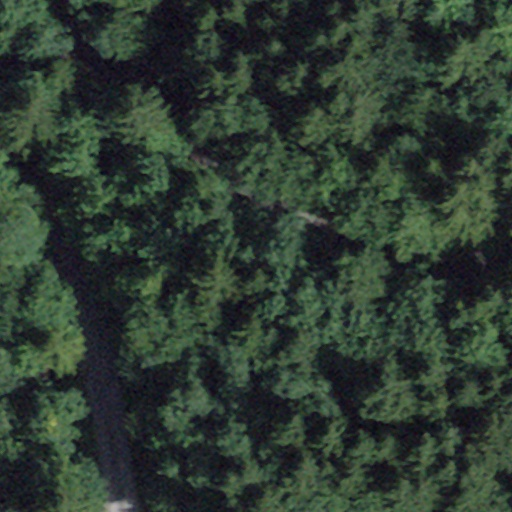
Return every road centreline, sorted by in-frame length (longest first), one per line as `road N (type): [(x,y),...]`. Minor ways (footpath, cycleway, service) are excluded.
road 1 (track): [(511,253),(428,269),(381,261),(335,240),(57,29),(31,0)]
road 2 (track): [(0,149),(70,260),(94,334),(126,511)]
